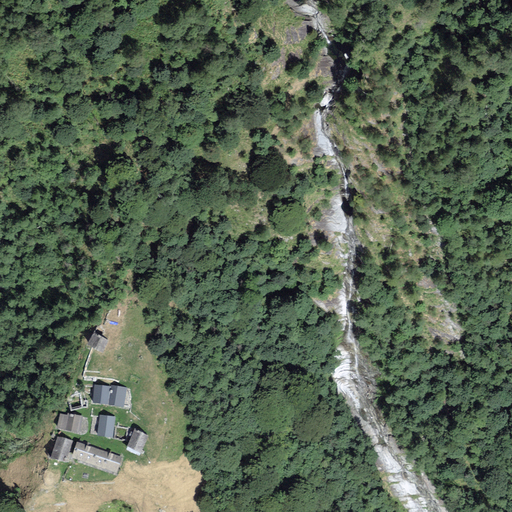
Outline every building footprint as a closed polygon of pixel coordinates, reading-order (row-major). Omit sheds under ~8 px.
[(109,342),(94,334),(87,348),(102,355),(109,342)] [(110,388),(95,386),(93,406),(108,407),(110,388)] [(110,386),(110,388),(108,407),(123,409),(125,387),(110,386)] [(67,416),(60,415),(57,430),(78,434),(82,417),(67,414),(67,416)] [(115,417),(99,415),(97,438),(112,440),(115,417)] [(148,436),(134,430),(125,452),(139,458),(148,436)] [(72,442),(57,437),(50,461),(65,465),(72,442)] [(121,459),(78,445),(73,460),(116,474),(121,459)]
